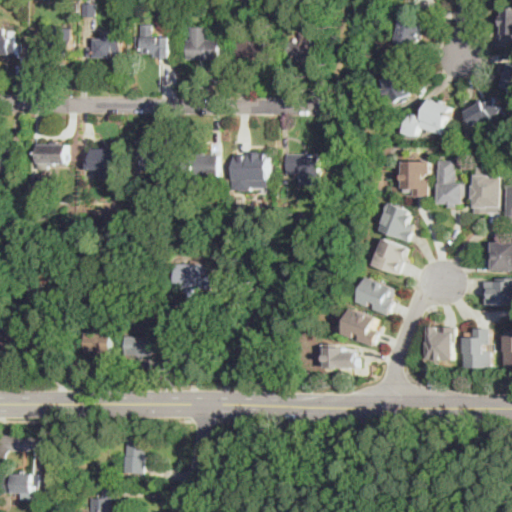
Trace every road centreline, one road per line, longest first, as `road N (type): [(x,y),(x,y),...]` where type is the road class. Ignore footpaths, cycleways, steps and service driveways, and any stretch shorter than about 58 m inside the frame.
road 1 (primary): [(511,405),(0,404)]
road 2 (residential): [(0,102),(327,105)]
road 3 (residential): [(395,404),(402,349),(424,296),(447,277)]
